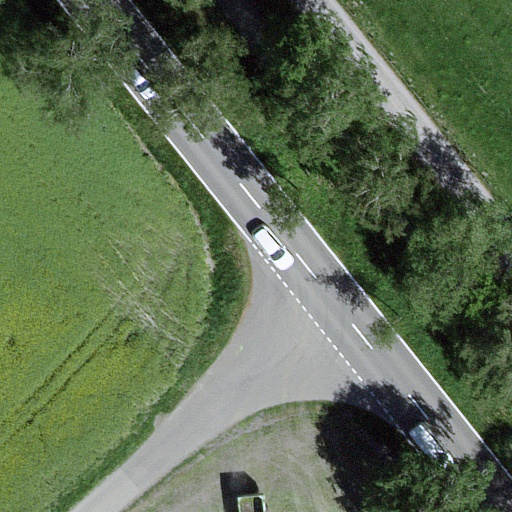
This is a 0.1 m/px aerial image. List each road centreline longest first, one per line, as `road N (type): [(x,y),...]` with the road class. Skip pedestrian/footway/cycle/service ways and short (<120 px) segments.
road 1 (secondary): [(500,511),(92,0)]
road 2 (track): [(330,298),(95,511)]
road 3 (track): [(511,245),(318,0)]
